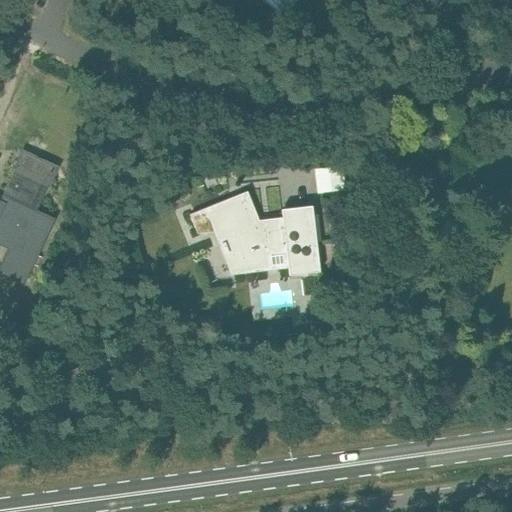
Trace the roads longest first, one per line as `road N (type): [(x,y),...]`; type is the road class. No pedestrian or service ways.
road 1 (primary): [(0,510),(511,436)]
road 2 (unclassified): [(50,32),(208,98),(333,89),(511,56)]
road 3 (unclassified): [(317,511),(511,484)]
